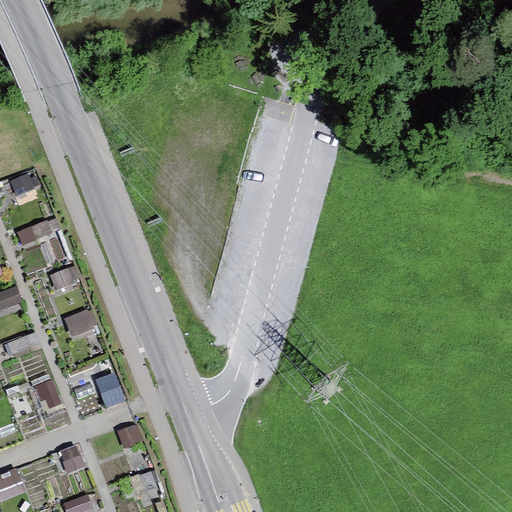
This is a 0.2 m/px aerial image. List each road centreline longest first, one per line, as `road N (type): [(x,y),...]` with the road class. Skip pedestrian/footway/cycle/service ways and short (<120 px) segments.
road 1 (unclassified): [(377,0),(352,24),(320,82),(235,380),(223,398),(189,415)]
road 2 (tertiary): [(189,415),(18,0)]
